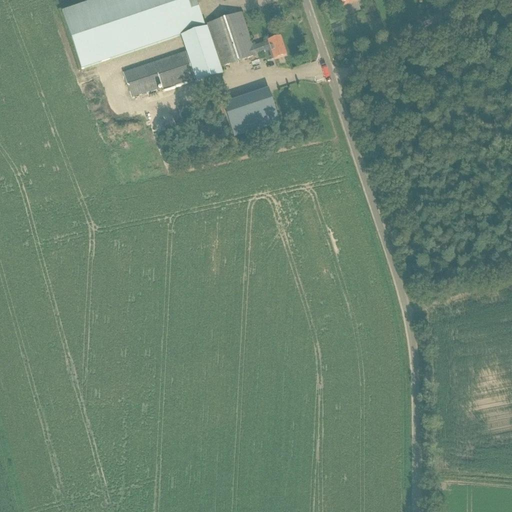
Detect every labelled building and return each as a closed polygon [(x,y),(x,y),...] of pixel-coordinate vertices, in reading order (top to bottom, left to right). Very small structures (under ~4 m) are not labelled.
[(98,0),(61,12),(81,70),(205,28),(195,0),(98,0)] [(331,0),(335,9),(358,0),(331,0)] [(268,42),(252,48),(241,14),(207,25),(221,68),(264,53),(263,51),(270,49),(274,60),(286,56),(280,38),(268,42)] [(123,75),(131,98),(161,88),(162,90),(194,79),(185,53),(123,75)] [(223,105),(234,137),(279,122),(268,90),(223,105)]
